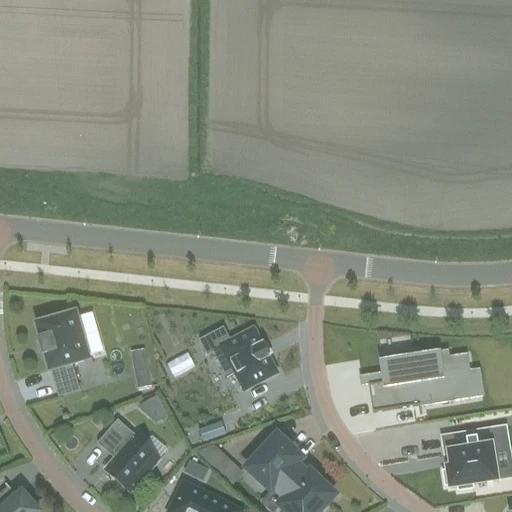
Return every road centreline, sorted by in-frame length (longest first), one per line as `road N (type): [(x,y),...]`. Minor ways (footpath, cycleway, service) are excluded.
road 1 (unclassified): [(0,228),(317,265)]
road 2 (residential): [(422,511),(339,431),(320,389),(317,265)]
road 3 (unclassified): [(317,265),(511,275)]
road 4 (residential): [(0,380),(15,417),(87,511)]
